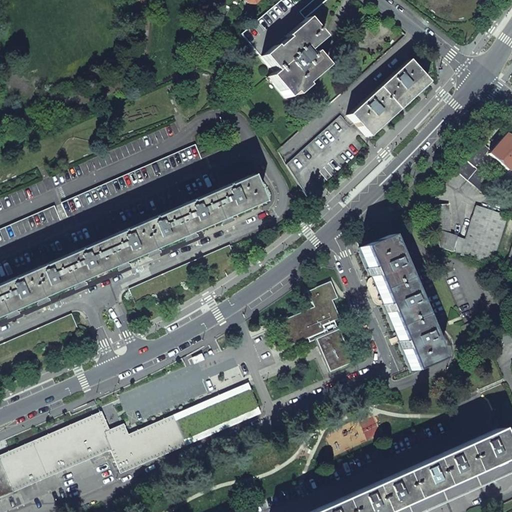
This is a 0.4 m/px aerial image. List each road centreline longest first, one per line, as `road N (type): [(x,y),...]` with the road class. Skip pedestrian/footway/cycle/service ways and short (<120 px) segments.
road 1 (tertiary): [(0,415),(180,334),(327,231)]
road 2 (residential): [(370,379),(50,511)]
road 3 (residential): [(393,237),(445,354),(442,366),(395,385),(370,379)]
road 4 (residential): [(370,379),(383,352),(327,231)]
road 5 (tertiary): [(374,188),(477,77)]
road 6 (residential): [(377,0),(477,77)]
road 7 (residential): [(393,237),(463,267),(481,313)]
